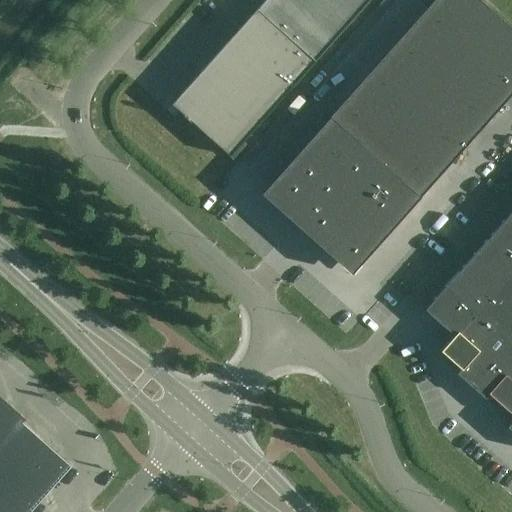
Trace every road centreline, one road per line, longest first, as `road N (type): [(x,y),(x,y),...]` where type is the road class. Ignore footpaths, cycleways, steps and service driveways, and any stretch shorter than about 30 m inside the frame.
road 1 (unclassified): [(151,0),(80,81),(74,135),(116,184),(279,330)]
road 2 (unclassified): [(279,330),(346,377),(390,476),(426,511)]
road 3 (secondary): [(207,418),(43,296)]
road 4 (secondary): [(43,296),(80,346),(183,443)]
road 5 (unknown): [(413,311),(459,394),(511,440)]
road 6 (unknown): [(413,311),(511,200)]
road 7 (secondary): [(303,511),(207,418)]
